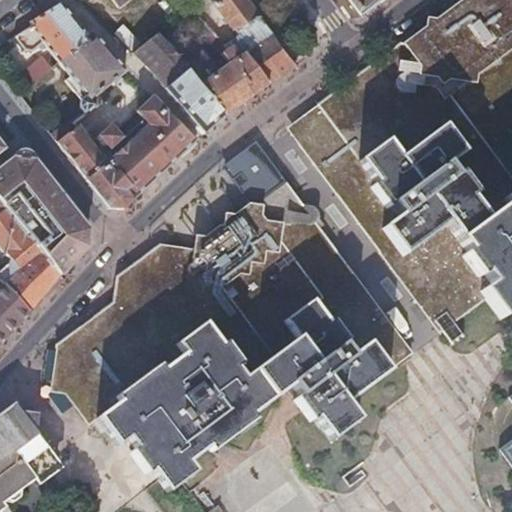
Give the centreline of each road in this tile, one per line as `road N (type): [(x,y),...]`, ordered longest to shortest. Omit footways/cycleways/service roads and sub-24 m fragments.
road 1 (residential): [(360,46),(209,155),(115,252)]
road 2 (residential): [(115,252),(0,92)]
road 3 (residential): [(115,252),(0,375)]
